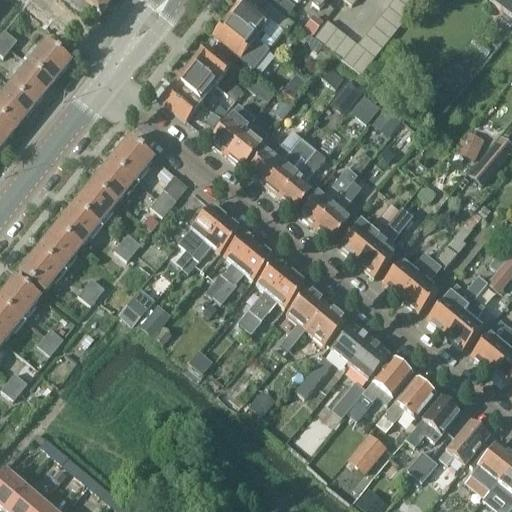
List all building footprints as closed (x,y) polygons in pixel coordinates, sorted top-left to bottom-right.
[(81,0),(102,16),(114,0),(81,0)] [(327,0),(315,0),(311,6),(318,12),(327,0)] [(342,0),(341,2),(343,3),(351,9),(357,0),(342,0)] [(419,5),(411,0),(394,0),(394,1),(411,15),(419,5)] [(510,31),(511,27),(511,0),(492,0),(489,5),(504,16),(499,22),(510,31)] [(411,15),(394,1),(386,10),(404,24),(411,15)] [(258,46),(259,45),(268,53),(282,35),(284,37),(292,28),(285,21),(284,22),(267,7),(260,16),(243,2),(227,21),(258,46)] [(404,24),(386,10),(379,20),(396,34),(404,24)] [(313,15),(303,29),(313,36),(323,22),(313,15)] [(396,34),(379,20),(371,29),(389,43),(396,34)] [(258,46),(227,21),(213,39),(256,74),(270,56),(258,46)] [(322,49),(336,32),(327,24),(313,42),(322,49)] [(389,43),(371,29),(364,39),(381,52),(389,43)] [(332,57),(345,39),(336,32),(322,49),(332,57)] [(0,46),(9,54),(16,45),(3,34),(0,37),(0,46)] [(350,71),(364,54),(356,48),(345,39),(332,57),(350,71)] [(350,71),(360,79),(381,52),(364,39),(356,48),(364,54),(350,71)] [(46,44),(8,91),(34,112),(72,65),(46,44)] [(0,46),(0,60),(2,63),(9,54),(0,46)] [(190,68),(216,89),(232,70),(206,49),(190,68)] [(216,89),(190,68),(175,87),(201,108),(216,89)] [(338,96),(353,108),(363,96),(348,84),(338,96)] [(201,108),(175,87),(160,105),(185,126),(201,108)] [(225,98),(233,105),(242,94),(234,87),(225,98)] [(0,100),(0,153),(34,112),(8,91),(0,100)] [(275,99),(265,91),(256,102),(266,111),(275,99)] [(296,102),(281,91),(275,99),(289,110),(296,102)] [(381,110),(366,98),(352,114),(368,128),(381,110)] [(292,113),(282,105),(272,116),(283,124),(292,113)] [(218,109),(212,117),(220,123),(226,115),(218,109)] [(400,124),(385,112),(371,129),(387,141),(400,124)] [(205,125),(213,132),(220,123),(212,117),(205,125)] [(228,120),(208,145),(224,158),(252,123),(245,117),(237,128),(228,120)] [(299,140),(309,128),(301,122),(292,134),(299,140)] [(270,138),(252,123),(224,158),(241,173),(262,148),(270,138)] [(511,125),(493,148),(506,158),(511,150),(511,125)] [(246,176),(261,189),(290,154),(292,151),(293,151),(300,143),(291,135),(271,158),(265,153),(246,176)] [(455,157),(474,165),(480,151),(478,149),(481,142),(467,136),(463,144),(461,143),(455,157)] [(153,162),(127,141),(90,186),(116,207),(153,162)] [(307,149),(300,143),(293,151),(300,158),(307,149)] [(379,159),(388,167),(395,158),(386,150),(379,159)] [(261,189),(278,203),(297,179),(290,173),(300,162),(290,154),(261,189)] [(327,162),(318,154),(297,179),(278,203),(294,216),(313,193),(306,186),(327,162)] [(297,219),(314,233),(343,197),(352,186),(351,185),(357,177),(348,170),(332,189),(333,189),(330,191),(332,193),(325,201),(317,195),(297,219)] [(175,205),(187,191),(173,180),(161,194),(162,194),(175,205)] [(54,230),(79,251),(116,207),(90,186),(54,230)] [(314,233),(331,247),(350,223),(342,216),(352,205),(351,204),(360,193),(352,186),(343,197),(314,233)] [(175,205),(162,194),(155,203),(168,214),(175,205)] [(148,212),(161,223),(168,214),(155,203),(148,212)] [(177,249),(191,261),(224,222),(210,209),(177,249)] [(337,252),(356,268),(396,218),(395,217),(386,210),(377,221),(378,222),(366,236),(357,229),(337,252)] [(396,218),(356,268),(374,283),(393,259),(383,250),(388,245),(390,246),(411,222),(400,212),(395,217),(396,218)] [(400,304),(418,319),(437,296),(428,288),(438,276),(437,275),(440,272),(442,274),(465,247),(462,245),(471,233),(471,232),(480,221),(473,215),(445,249),(429,269),(400,304)] [(187,279),(195,270),(198,266),(198,267),(211,251),(219,258),(239,234),(224,222),(191,261),(192,261),(181,274),(187,279)] [(17,275),(43,296),(79,251),(54,230),(17,275)] [(257,249),(243,237),(222,261),(231,269),(221,280),(219,278),(205,296),(212,303),(257,249)] [(139,249),(126,238),(119,247),(132,257),(139,249)] [(112,255),(125,266),(132,257),(119,247),(112,255)] [(272,261),(257,249),(212,303),(214,304),(202,318),(208,322),(234,291),(234,290),(243,279),(252,286),(272,261)] [(486,270),(494,276),(496,278),(511,259),(501,251),(486,270)] [(511,260),(511,259),(496,278),(494,276),(484,288),(496,298),(511,279),(511,260)] [(381,289),(400,304),(429,269),(420,261),(410,273),(401,266),(381,289)] [(290,276),(276,264),(255,289),(264,296),(255,308),(237,328),(243,333),(290,276)] [(306,289),(290,276),(243,333),(250,339),(277,306),(285,313),(306,289)] [(39,301),(13,280),(0,296),(0,345),(2,347),(39,301)] [(476,282),(464,297),(455,290),(426,326),(444,341),(473,305),(485,290),(476,282)] [(103,293),(90,283),(83,291),(96,302),(103,293)] [(76,300),(89,311),(96,302),(83,291),(76,300)] [(304,335),(305,335),(328,307),(309,291),(285,319),(296,328),(279,348),(287,355),(304,335)] [(473,305),(444,341),(462,356),(482,333),(472,325),(483,313),(473,305)] [(323,351),(347,323),(328,307),(305,335),(323,351)] [(152,341),(160,330),(169,319),(156,309),(139,331),(152,341)] [(135,331),(143,320),(130,310),(122,321),(135,331)] [(488,378),(511,348),(511,331),(510,335),(500,327),(470,363),(488,378)] [(330,355),(348,371),(371,343),(353,328),(330,355)] [(55,353),(62,343),(49,333),(42,342),(55,353)] [(35,351),(48,361),(55,353),(42,342),(35,351)] [(367,387),(390,359),(371,343),(348,371),(367,387)] [(511,348),(488,378),(506,393),(511,385),(511,348)] [(198,352),(182,370),(196,383),(212,365),(198,352)] [(303,403),(331,368),(322,360),(294,396),(303,403)] [(366,396),(365,396),(349,415),(330,439),(347,453),(366,429),(357,422),(370,406),(371,407),(381,395),(392,404),(414,378),(394,362),(366,396)] [(250,376),(243,370),(221,397),(228,403),(250,376)] [(26,388),(13,377),(6,386),(19,397),(26,388)] [(385,436),(392,427),(393,428),(404,415),(415,424),(437,398),(418,382),(395,409),(392,408),(375,428),(385,436)] [(0,392),(0,395),(12,406),(19,397),(6,386),(0,392)] [(348,415),(349,415),(365,396),(357,390),(316,437),(323,443),(348,415)] [(275,405),(262,394),(248,411),(261,421),(275,405)] [(413,453),(420,444),(421,445),(428,436),(436,443),(440,439),(441,440),(460,417),(441,402),(412,437),(404,446),(413,453)] [(464,471),(470,464),(485,446),(489,441),(470,426),(439,463),(447,470),(454,463),(464,471)] [(363,479),(386,452),(368,437),(346,464),(363,479)] [(44,444),(38,451),(50,461),(56,454),(44,444)] [(469,480),(489,495),(490,497),(511,470),(511,460),(497,448),(493,453),(485,446),(470,464),(477,470),(469,480)] [(56,454),(50,461),(61,470),(67,463),(56,454)] [(421,488),(437,469),(429,462),(413,481),(421,488)] [(509,511),(511,507),(511,470),(490,497),(501,505),(509,511)] [(87,493),(93,485),(81,475),(75,482),(87,493)] [(5,476),(0,481),(0,511),(6,511),(24,492),(5,476)] [(106,508),(112,501),(93,485),(87,493),(106,508)] [(24,492),(6,511),(38,511),(42,508),(24,492)] [(383,511),(387,508),(368,492),(355,508),(360,511),(383,511)] [(109,511),(124,511),(112,501),(106,508),(109,511)]
